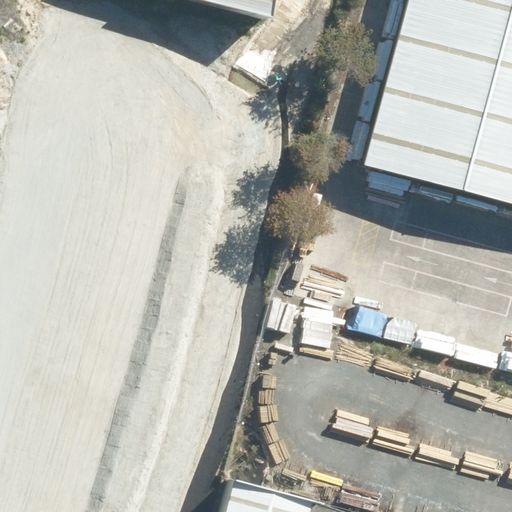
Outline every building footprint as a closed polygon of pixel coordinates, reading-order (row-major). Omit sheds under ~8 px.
[(179,0),(271,24),(274,0),(179,0)] [(511,0),(406,0),(363,169),(511,207),(511,0)] [(99,12),(78,127),(108,132),(129,17),(99,12)] [(75,135),(13,127),(0,226),(0,319),(51,326),(75,135)] [(217,197),(132,187),(124,246),(185,254),(188,228),(213,232),(217,197)] [(17,511),(35,417),(0,410),(0,511),(17,511)] [(304,511),(307,504),(227,482),(219,511),(304,511)]
